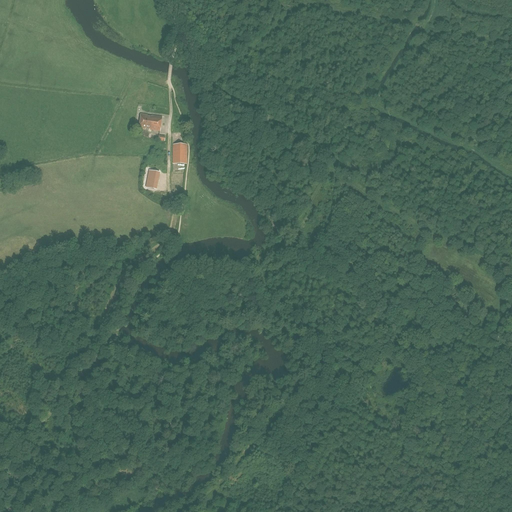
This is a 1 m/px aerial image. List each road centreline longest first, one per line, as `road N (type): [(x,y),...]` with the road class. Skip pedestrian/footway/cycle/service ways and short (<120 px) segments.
road 1 (track): [(181,33),(219,91),(511,280)]
road 2 (track): [(169,81),(168,158),(177,193),(171,231),(124,277),(97,353),(71,385)]
